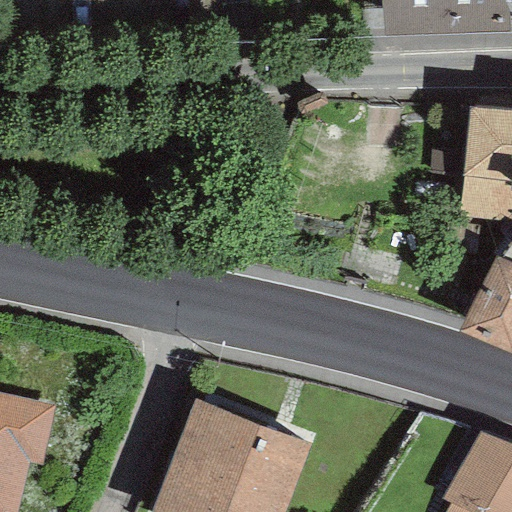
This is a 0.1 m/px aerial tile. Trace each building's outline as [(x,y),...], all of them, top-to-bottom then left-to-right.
[(426,16),(501,12),(498,0),(386,0),(387,17),(426,16)] [(511,110),(478,107),(472,160),(462,160),(459,210),(511,214),(511,110)] [(511,260),(511,261),(498,255),(468,317),(510,333),(511,329),(511,260)] [(35,449),(44,408),(0,398),(0,510),(6,511),(21,446),(35,449)] [(189,511),(270,511),(296,446),(195,409),(161,501),(189,511)] [(495,511),(511,511),(511,437),(488,427),(453,494),(495,511)]
